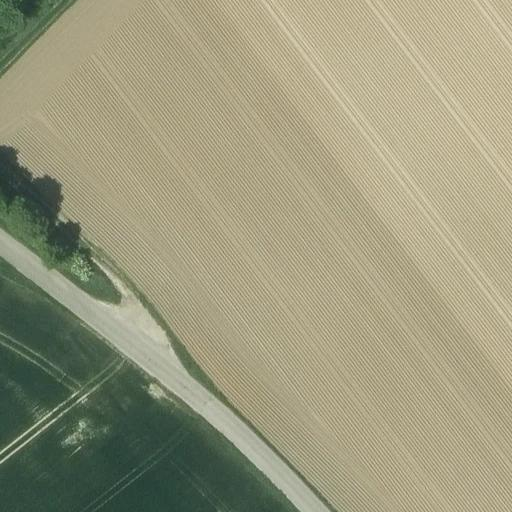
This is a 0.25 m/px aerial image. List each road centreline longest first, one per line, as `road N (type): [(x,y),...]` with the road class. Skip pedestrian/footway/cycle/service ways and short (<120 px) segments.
road 1 (unclassified): [(313,511),(196,399),(0,246)]
road 2 (track): [(124,343),(141,320),(75,243),(0,184)]
